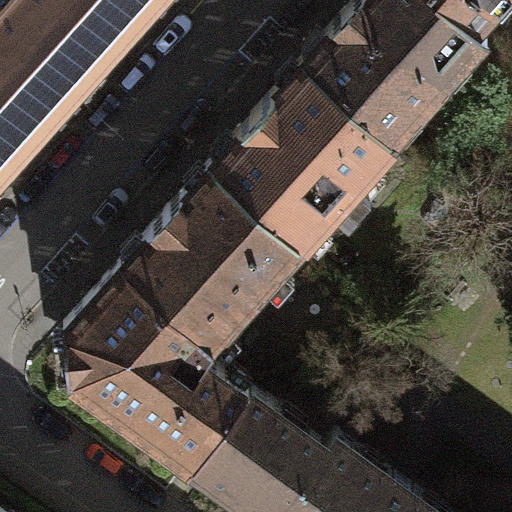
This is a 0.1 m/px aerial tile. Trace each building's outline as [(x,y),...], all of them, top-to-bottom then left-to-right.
[(0,0),(0,22),(72,86),(149,0),(0,0)] [(350,0),(305,51),(396,133),(487,31),(477,21),(453,0),(350,0)] [(453,0),(477,21),(496,0),(453,0)] [(72,86),(0,22),(0,166),(40,122),(72,86)] [(262,99),(212,154),(303,236),(334,201),(348,213),(358,201),(359,202),(372,188),(358,175),(396,133),(305,51),(262,99)] [(303,236),(212,154),(169,202),(122,254),(213,336),(303,236)] [(213,336),(122,254),(110,269),(63,320),(69,369),(190,458),(248,377),(205,344),(213,336)]
